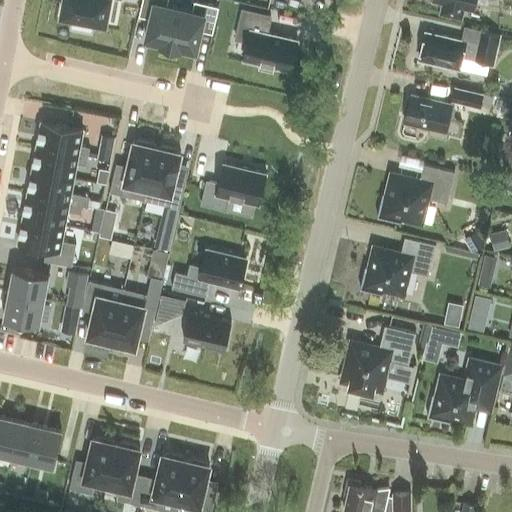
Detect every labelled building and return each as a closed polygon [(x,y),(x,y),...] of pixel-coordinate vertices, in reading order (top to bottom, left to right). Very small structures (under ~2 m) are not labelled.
[(64,0),(62,14),(106,23),(109,0),(64,0)] [(142,0),(139,15),(151,18),(146,39),(161,42),(160,44),(171,47),(180,8),(167,5),(168,0),(142,0)] [(180,8),(171,47),(181,49),(181,47),(196,51),(201,30),(213,33),(219,6),(195,0),(192,11),(180,8)] [(495,0),(498,1),(498,0),(433,0),(442,2),(439,15),(462,20),(465,8),(473,10),(475,0),(495,0)] [(243,9),(237,37),(248,40),(243,58),(261,62),(260,67),(272,70),(274,65),(291,69),(298,40),(267,32),(271,15),(243,9)] [(493,64),(500,35),(464,27),(461,40),(426,32),(420,59),(459,68),(462,56),(493,64)] [(223,75),(230,44),(217,41),(210,72),(223,75)] [(491,109),(494,97),(483,95),(484,93),(454,86),(451,101),(481,108),(481,106),(491,109)] [(459,134),(462,121),(449,118),(453,104),(411,94),(405,122),(428,127),(427,132),(429,135),(446,139),(448,132),(459,134)] [(90,147),(80,145),(83,129),(42,121),(37,146),(79,154),(88,156),(90,147)] [(103,133),(98,158),(110,160),(115,136),(103,133)] [(117,163),(110,191),(145,199),(158,146),(154,145),(154,143),(139,139),(138,142),(134,141),(128,166),(117,163)] [(162,144),(161,147),(158,146),(145,199),(164,204),(180,208),(187,180),(175,177),(179,162),(181,152),(177,151),(178,148),(162,144)] [(77,163),(87,165),(88,156),(79,154),(37,146),(32,170),(74,178),(77,163)] [(199,181),(193,202),(217,208),(220,196),(251,203),(259,172),(216,162),(211,184),(199,181)] [(447,202),(455,171),(424,163),(420,180),(392,173),(388,192),(383,191),(377,215),(401,221),(402,216),(421,220),(427,197),(447,202)] [(98,182),(106,184),(108,170),(100,168),(98,182)] [(90,196),(71,192),(74,178),(32,170),(28,193),(69,202),(84,205),(88,206),(90,197),(90,196)] [(65,225),(68,210),(82,213),(84,205),(69,202),(28,193),(23,217),(65,225)] [(90,199),(88,206),(97,207),(100,208),(101,201),(90,199)] [(164,204),(154,246),(170,250),(179,213),(180,208),(164,204)] [(76,243),(62,240),(65,225),(23,217),(19,242),(47,248),(45,260),(72,265),(76,243)] [(495,250),(511,245),(506,228),(490,233),(495,250)] [(429,275),(436,244),(405,236),(401,253),(375,247),(370,266),(365,265),(360,287),(383,293),(384,288),(403,292),(408,270),(429,275)] [(249,281),(256,251),(217,242),(213,260),(199,257),(197,268),(185,265),(181,281),(216,290),(220,274),(249,281)] [(169,274),(174,251),(158,248),(153,271),(169,274)] [(489,252),(483,281),(495,283),(501,254),(489,252)] [(14,267),(9,292),(44,299),(49,274),(14,267)] [(84,297),(88,273),(69,269),(66,284),(70,285),(68,294),(84,297)] [(163,279),(152,276),(148,293),(124,288),(112,341),(116,342),(115,345),(130,348),(131,346),(135,346),(141,321),(153,324),(163,279)] [(112,341),(124,288),(89,280),(83,307),(94,310),(88,335),(92,336),(92,339),(107,343),(108,340),(109,340),(112,341)] [(184,309),(187,297),(162,291),(159,303),(184,309)] [(44,299),(9,292),(4,317),(40,324),(44,299)] [(191,310),(184,338),(226,348),(232,320),(191,310)] [(450,342),(454,328),(433,323),(430,337),(450,342)] [(408,364),(416,332),(385,325),(380,348),(352,341),(343,379),(351,381),(350,386),(372,391),(373,386),(381,388),(388,360),(408,364)] [(511,346),(510,346),(500,390),(511,393),(511,346)] [(433,393),(427,416),(450,421),(451,416),(470,421),(473,408),(490,412),(493,398),(501,365),(470,357),(465,380),(442,375),(438,394),(433,393)] [(19,420),(0,415),(0,452),(10,455),(19,420)] [(19,420),(10,455),(32,460),(40,425),(19,420)] [(61,430),(40,425),(32,460),(53,465),(61,430)] [(107,486),(117,443),(113,442),(113,440),(98,437),(97,439),(94,438),(88,461),(77,458),(70,488),(92,493),(94,483),(107,486)] [(117,499),(139,504),(146,475),(135,472),(140,449),(136,448),(137,446),(121,442),(121,444),(117,443),(107,486),(119,489),(117,499)] [(139,504),(173,511),(186,460),(182,459),(183,457),(167,453),(167,455),(163,454),(157,477),(146,475),(139,504)] [(186,460),(173,511),(212,511),(217,491),(204,488),(210,465),(206,464),(206,462),(191,459),(190,460),(186,460)] [(377,489),(372,488),(360,485),(361,481),(347,478),(343,496),(347,497),(344,511),(347,511),(411,511),(411,492),(393,492),(393,496),(388,495),(390,488),(377,489)] [(17,485),(15,495),(23,497),(26,487),(17,485)] [(47,492),(39,490),(37,500),(45,502),(47,492)] [(476,511),(477,505),(464,502),(462,511),(476,511)]
